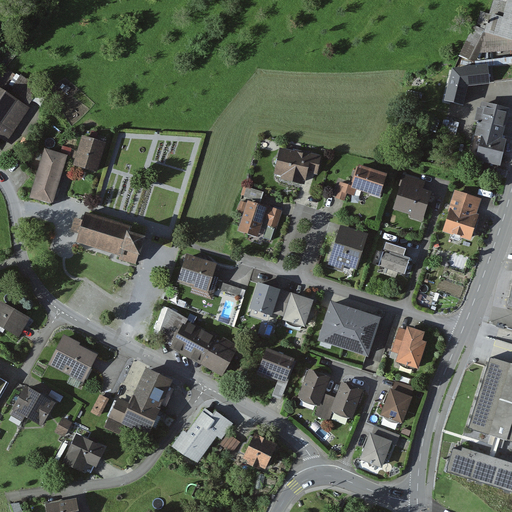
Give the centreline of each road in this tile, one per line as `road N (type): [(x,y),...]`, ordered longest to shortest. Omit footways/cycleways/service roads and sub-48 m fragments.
road 1 (residential): [(0,180),(27,273),(57,309),(269,419),(305,448),(317,476)]
road 2 (residential): [(461,330),(240,260)]
road 3 (tertiary): [(461,330),(427,417),(417,502)]
road 4 (tertiary): [(511,187),(461,330)]
